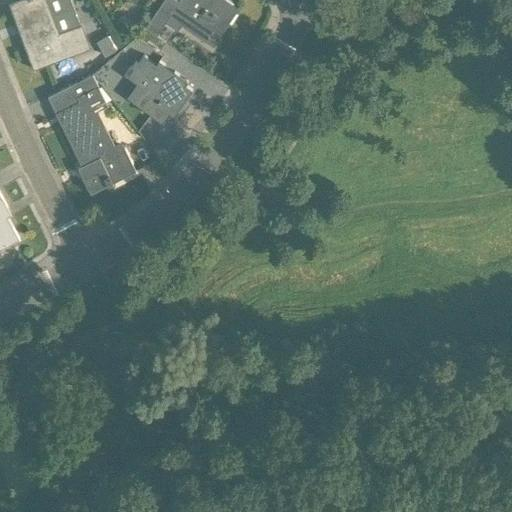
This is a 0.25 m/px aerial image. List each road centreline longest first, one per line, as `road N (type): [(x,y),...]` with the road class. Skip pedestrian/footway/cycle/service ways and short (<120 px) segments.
road 1 (residential): [(75,260),(131,229),(184,184),(295,9)]
road 2 (residential): [(75,260),(0,90)]
